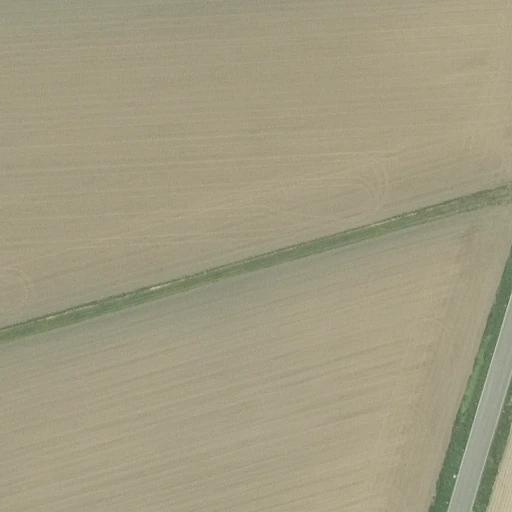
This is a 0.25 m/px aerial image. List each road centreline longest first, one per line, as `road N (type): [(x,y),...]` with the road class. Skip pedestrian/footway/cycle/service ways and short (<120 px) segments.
road 1 (track): [(0,340),(511,196)]
road 2 (secondary): [(462,511),(511,344)]
